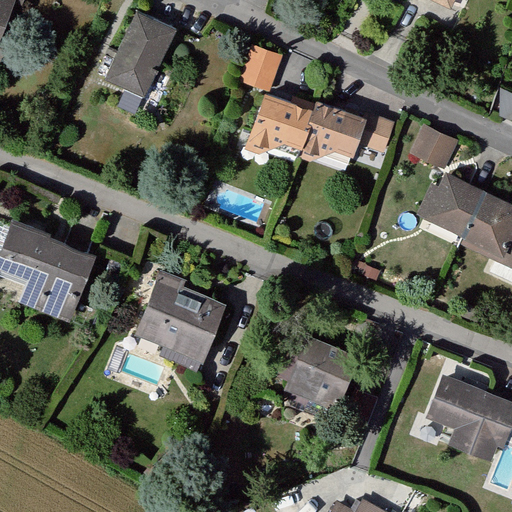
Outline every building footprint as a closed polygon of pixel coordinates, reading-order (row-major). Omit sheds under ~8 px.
[(0,0),(0,35),(13,0),(0,0)] [(168,26),(128,8),(97,79),(137,96),(168,26)] [(254,38),(242,75),(274,84),(285,48),(254,38)] [(317,110),(261,89),(242,139),(265,148),(274,138),(317,154),(329,146),(347,153),(357,141),(387,153),(399,121),(360,107),(357,114),(321,101),(317,110)] [(426,118),(413,149),(449,165),(462,134),(426,118)] [(511,204),(432,166),(409,214),(511,264),(511,204)] [(87,250),(1,216),(0,219),(0,268),(19,276),(12,295),(62,315),(87,250)] [(182,272),(148,261),(122,340),(198,364),(219,299),(177,285),(182,272)] [(353,353),(297,331),(273,393),(328,415),(353,353)] [(509,401),(438,374),(422,417),(452,429),(446,443),(487,459),(509,401)] [(374,417),(378,389),(360,387),(356,414),(374,417)] [(354,511),(353,511),(331,501),(325,511),(388,511),(362,499),(354,511)]
